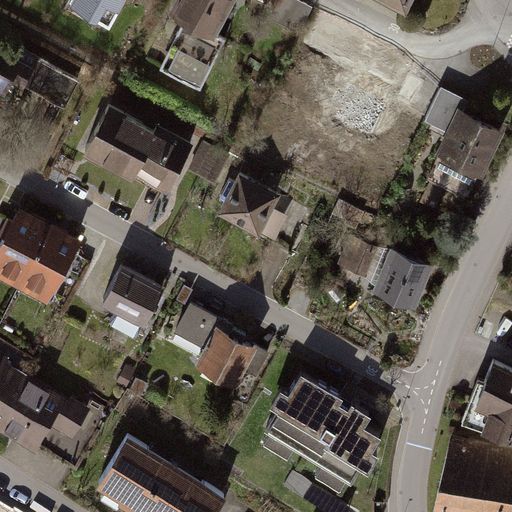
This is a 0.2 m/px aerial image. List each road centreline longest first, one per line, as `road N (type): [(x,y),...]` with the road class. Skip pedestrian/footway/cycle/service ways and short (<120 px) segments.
road 1 (residential): [(433,392),(0,168)]
road 2 (residential): [(433,392),(511,198)]
road 3 (residential): [(503,14),(451,48),(426,50),(327,0)]
road 4 (residential): [(417,511),(415,469),(433,392)]
